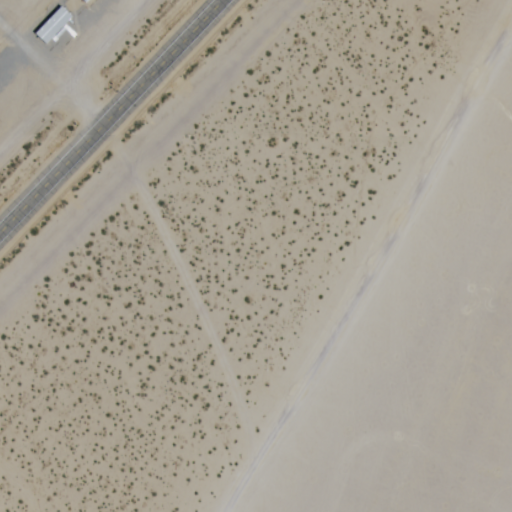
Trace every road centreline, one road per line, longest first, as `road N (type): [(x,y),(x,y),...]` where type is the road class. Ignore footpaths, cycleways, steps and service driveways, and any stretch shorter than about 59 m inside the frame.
road 1 (track): [(103,125),(229,370),(259,453)]
road 2 (residential): [(221,0),(0,233)]
